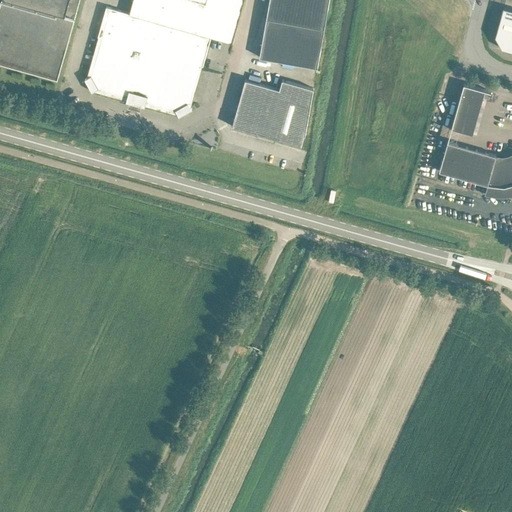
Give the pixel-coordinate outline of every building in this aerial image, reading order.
[(0,0),(0,60),(58,77),(79,0),(0,0)] [(232,42),(244,0),(207,0),(206,3),(195,0),(132,0),(129,13),(106,6),(98,36),(99,36),(102,37),(199,64),(202,65),(203,65),(211,36),(232,42)] [(317,67),(329,0),(269,0),(259,57),(317,67)] [(511,9),(503,7),(501,17),(495,36),(502,48),(511,51),(511,9)] [(188,103),(199,64),(102,37),(91,75),(85,79),(92,91),(98,88),(131,97),(134,96),(141,98),(143,101),(175,110),(179,116),(192,109),(188,103)] [(272,116),(279,88),(245,79),(237,106),(272,116)] [(282,79),(279,88),(272,116),(266,138),(273,140),(272,142),(275,142),(276,138),(303,145),(306,135),(305,135),(314,88),(282,79)] [(459,131),(468,102),(481,106),(485,90),(491,92),(491,91),(464,83),(451,129),(452,130),(452,129),(459,131)] [(266,138),(272,116),(237,106),(235,115),(232,126),(257,133),(256,137),(258,138),(259,136),(266,138)] [(511,153),(508,155),(503,156),(496,155),(448,141),(449,140),(448,140),(439,170),(488,184),(485,194),(495,196),(504,196),(511,195),(511,153)]
